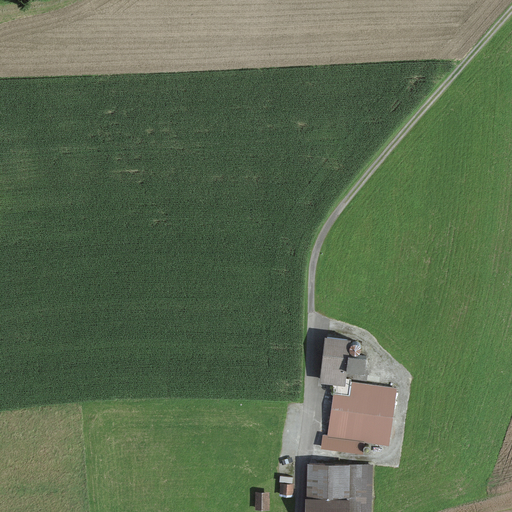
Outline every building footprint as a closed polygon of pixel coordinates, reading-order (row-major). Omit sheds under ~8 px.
[(351,338),(326,334),(319,380),(334,382),(344,383),(345,376),(346,367),(365,370),(367,353),(349,351),(351,338)] [(365,441),(390,445),(398,386),(352,379),(352,377),(345,376),(344,383),(334,382),(327,433),(323,432),(321,447),(363,454),(365,441)] [(305,511),(371,511),(373,464),(308,461),(305,511)] [(282,482),(281,492),(295,493),(295,482),(282,482)] [(270,491),(256,490),(255,509),(269,509),(270,491)]
